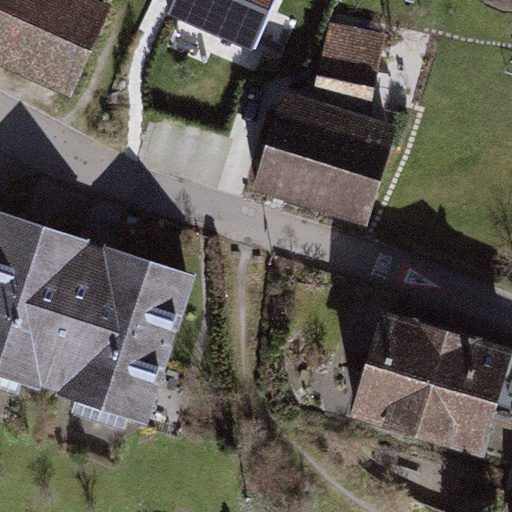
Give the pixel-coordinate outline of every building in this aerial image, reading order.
[(108,15),(75,0),(0,0),(0,76),(64,107),(108,15)] [(272,0),(158,0),(148,23),(240,67),(272,0)] [(386,44),(325,26),(305,96),(366,113),(386,44)] [(398,140),(275,98),(243,193),(366,234),(398,140)] [(194,286),(0,223),(0,406),(140,452),(194,286)] [(496,346),(371,313),(345,410),(483,447),(509,349),(496,346)]
